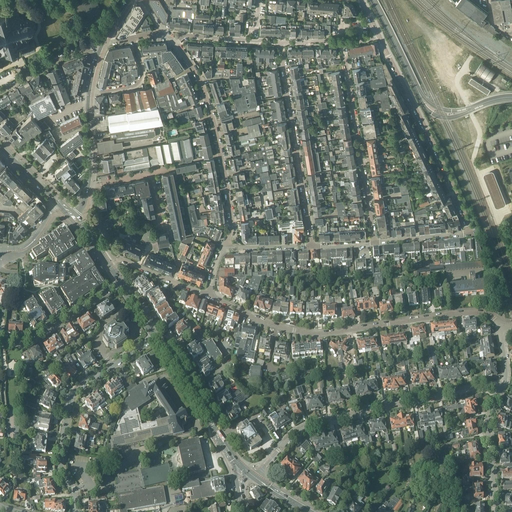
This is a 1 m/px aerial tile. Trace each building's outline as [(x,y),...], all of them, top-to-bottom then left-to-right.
[(84,0),(82,1),(77,2),(78,9),(79,9),(80,11),(77,12),(82,19),(89,17),(98,14),(100,12),(97,3),(95,0),(84,0)] [(166,23),(166,22),(166,21),(167,16),(168,16),(169,6),(170,0),(149,0),(149,2),(157,16),(159,16),(162,22),(166,23)] [(276,0),(268,0),(269,8),(276,8),(276,0)] [(276,0),(276,8),(281,8),(281,11),(284,11),(284,0),(276,0)] [(295,0),(289,0),(287,0),(287,6),(286,11),(292,11),(292,6),(295,6),(295,0)] [(306,9),(307,1),(301,1),(301,0),(297,0),(297,1),(296,6),(299,7),(299,11),(302,11),(302,9),(304,10),(304,9),(306,9)] [(459,0),(455,5),(482,26),(494,35),(497,37),(500,34),(494,30),(495,29),(490,24),(490,23),(486,20),(487,20),(484,18),(488,13),(486,12),(470,0),(459,0)] [(511,22),(511,10),(510,0),(494,0),(491,0),(495,23),(505,22),(505,24),(511,22)] [(134,7),(138,10),(141,12),(143,9),(141,5),(140,3),(136,3),(135,5),(134,4),(133,6),(133,7),(134,7)] [(192,10),(192,18),(196,19),(196,18),(203,19),(204,15),(196,14),(196,12),(196,5),(192,4),(192,10)] [(168,16),(175,17),(176,9),(175,9),(175,7),(169,6),(168,16)] [(130,11),(135,14),(140,18),(143,13),(138,10),(134,7),(133,7),(130,11)] [(235,20),(240,20),(245,20),(246,9),(236,8),(236,11),(235,20)] [(0,53),(1,53),(2,53),(6,51),(7,52),(8,52),(17,49),(18,49),(19,49),(20,52),(21,52),(35,47),(35,48),(36,47),(34,41),(33,41),(33,42),(31,42),(31,43),(29,43),(27,38),(29,36),(30,36),(29,34),(30,34),(30,33),(31,33),(32,33),(33,33),(32,32),(34,30),(35,30),(36,29),(35,29),(36,26),(36,25),(35,25),(34,22),(35,21),(34,21),(31,19),(32,18),(31,18),(28,18),(27,17),(27,18),(25,19),(25,18),(24,18),(23,16),(24,16),(23,16),(20,15),(18,11),(19,11),(18,11),(18,10),(17,10),(17,11),(13,13),(13,12),(12,12),(12,13),(8,14),(8,13),(7,12),(6,13),(6,14),(2,15),(2,14),(0,14),(0,53)] [(127,15),(132,19),(137,22),(140,18),(135,14),(130,11),(127,15)] [(124,20),(129,23),(134,26),(137,22),(132,19),(127,15),(124,20)] [(146,18),(140,27),(142,27),(143,31),(150,29),(149,24),(147,25),(147,22),(147,21),(146,18)] [(131,30),(132,31),(134,26),(129,23),(124,20),(122,22),(123,22),(121,24),(131,30)] [(128,35),(131,30),(121,24),(120,27),(119,29),(127,34),(128,35)] [(118,37),(126,35),(127,34),(119,29),(118,29),(119,29),(117,31),(118,32),(117,33),(116,33),(115,35),(117,36),(118,37)] [(160,65),(160,66),(175,55),(170,49),(167,49),(166,44),(165,42),(164,43),(157,43),(160,65)] [(377,42),(370,43),(371,44),(372,53),(373,58),(375,57),(375,56),(376,55),(376,54),(379,53),(379,51),(377,42)] [(148,55),(148,59),(153,57),(156,68),(160,66),(160,65),(157,43),(151,44),(150,43),(148,43),(148,44),(147,44),(148,55)] [(200,57),(201,54),(201,45),(188,43),(187,49),(192,49),(192,54),(197,55),(196,59),(200,59),(200,57)] [(221,57),(221,46),(216,46),(216,45),(215,53),(217,53),(217,58),(217,61),(218,65),(217,68),(212,67),(212,77),(226,76),(226,69),(224,68),(220,68),(220,61),(220,57),(221,57)] [(364,45),(360,46),(361,55),(364,54),(365,60),(365,65),(368,64),(368,61),(368,60),(365,45),(364,45)] [(129,64),(136,64),(133,53),(132,54),(131,49),(130,47),(129,46),(127,46),(129,64)] [(331,47),(331,65),(339,63),(339,60),(332,60),(332,59),(334,59),(334,56),(336,56),(336,50),(337,50),(336,50),(336,48),(332,48),(332,47),(331,47)] [(358,67),(358,66),(354,47),(353,47),(352,47),(350,47),(349,48),(350,56),(353,56),(353,58),(352,58),(352,62),(351,62),(352,68),(358,67)] [(106,53),(106,54),(104,58),(114,61),(114,58),(113,55),(112,49),(112,48),(109,49),(109,48),(108,49),(107,53),(106,53)] [(160,66),(163,71),(164,73),(180,62),(175,55),(160,66)] [(84,62),(90,64),(91,60),(87,59),(86,56),(83,57),(82,57),(80,57),(79,57),(82,63),(84,62)] [(74,59),(73,59),(77,68),(81,67),(82,66),(82,63),(79,57),(77,58),(74,59)] [(148,59),(144,60),(147,71),(156,68),(153,57),(148,59)] [(77,68),(73,59),(71,60),(70,60),(69,61),(68,61),(72,70),(77,68)] [(104,60),(103,65),(111,67),(114,68),(115,65),(112,64),(112,61),(104,60)] [(72,70),(68,61),(66,62),(65,62),(64,63),(63,63),(63,64),(66,72),(69,70),(70,71),(72,70)] [(386,84),(388,93),(390,92),(390,93),(397,90),(398,90),(385,63),(384,63),(384,64),(383,64),(381,61),(381,62),(382,65),(386,84),(386,85),(386,84)] [(81,67),(80,69),(87,71),(87,70),(88,70),(88,68),(89,68),(90,64),(84,62),(82,63),(82,66),(81,67)] [(180,62),(164,73),(168,79),(177,74),(184,68),(180,62)] [(489,82),(496,72),(481,62),(475,73),(489,82)] [(207,77),(212,77),(212,67),(212,63),(209,64),(202,68),(204,71),(207,77)] [(129,65),(129,71),(131,71),(131,78),(135,78),(135,74),(137,74),(137,69),(137,68),(136,64),(129,65)] [(66,80),(61,65),(45,74),(51,89),(54,88),(54,90),(60,104),(70,100),(68,95),(70,94),(68,85),(66,81),(66,80)] [(103,65),(101,70),(113,73),(114,70),(110,69),(111,67),(103,65)] [(374,86),(386,84),(382,65),(376,66),(372,67),(372,68),(370,69),(371,73),(366,74),(366,76),(366,77),(371,76),(371,75),(372,75),(372,73),(374,72),(373,70),(376,70),(378,78),(373,79),(374,80),(370,81),(371,84),(374,83),(374,86)] [(77,68),(76,74),(77,75),(85,77),(86,74),(87,73),(87,72),(86,72),(87,71),(80,69),(77,68)] [(148,72),(149,78),(159,75),(158,73),(159,72),(158,69),(148,72)] [(164,73),(163,71),(161,73),(164,78),(164,81),(161,83),(161,81),(151,84),(152,87),(158,107),(161,115),(177,110),(181,109),(178,100),(176,95),(175,93),(174,90),(172,86),(171,83),(168,79),(164,73)] [(178,83),(182,81),(189,78),(187,73),(181,76),(176,79),(178,83)] [(77,75),(76,74),(74,80),(75,80),(84,82),(85,79),(85,78),(85,77),(77,75)] [(149,78),(151,84),(161,81),(159,75),(149,78)] [(39,76),(35,78),(41,89),(43,93),(48,91),(49,90),(47,86),(45,86),(44,83),(39,76)] [(243,93),(257,90),(254,76),(236,76),(230,76),(229,76),(232,88),(234,95),(243,93)] [(469,82),(488,94),(491,90),(472,77),(469,82)] [(41,89),(35,78),(30,81),(34,88),(36,87),(38,91),(41,89)] [(83,85),(84,85),(84,84),(84,83),(84,82),(75,80),(74,80),(73,86),(74,86),(82,88),(83,85)] [(24,84),(32,99),(38,96),(37,94),(34,96),(33,93),(33,94),(31,90),(32,89),(28,82),(27,82),(25,82),(25,83),(24,84)] [(181,92),(193,87),(191,83),(184,86),(185,88),(180,90),(181,92)] [(28,97),(30,101),(32,99),(24,84),(22,85),(21,85),(20,85),(20,86),(19,87),(24,94),(25,93),(27,97),(28,97)] [(211,88),(213,93),(220,90),(219,88),(223,87),(222,84),(211,88)] [(82,91),(83,91),(83,90),(82,89),(82,88),(74,86),(73,86),(72,89),(71,89),(70,93),(75,94),(78,95),(78,94),(80,94),(81,92),(82,92),(82,91)] [(145,89),(123,92),(125,106),(124,106),(125,112),(158,107),(152,87),(145,89)] [(21,95),(17,88),(16,89),(16,88),(14,89),(14,90),(13,91),(22,105),(24,104),(22,100),(24,99),(23,97),(22,94),(21,95)] [(54,90),(54,88),(51,89),(49,90),(48,91),(49,92),(44,95),(43,93),(41,95),(38,96),(32,99),(30,101),(27,102),(28,104),(27,105),(31,112),(35,119),(61,106),(60,104),(54,90)] [(220,90),(213,93),(214,97),(225,94),(230,92),(230,89),(225,91),(224,89),(220,90)] [(237,111),(247,108),(255,106),(257,105),(259,105),(257,90),(243,93),(234,95),(233,95),(237,111)] [(388,95),(387,90),(375,92),(375,95),(376,95),(376,96),(377,102),(380,101),(381,108),(379,108),(379,109),(380,112),(391,110),(388,95)] [(398,91),(397,90),(390,93),(388,94),(390,97),(391,97),(392,100),(401,96),(400,93),(399,93),(398,91)] [(22,105),(13,91),(11,92),(10,91),(9,92),(9,93),(8,93),(13,101),(14,99),(17,103),(19,107),(22,105)] [(190,100),(191,103),(198,100),(196,96),(197,95),(196,93),(195,93),(195,92),(188,95),(189,99),(188,99),(189,100),(190,100)] [(332,100),(344,98),(344,97),(344,96),(344,94),(343,94),(343,93),(334,94),(334,97),(328,98),(328,101),(332,100)] [(11,102),(7,94),(6,95),(5,95),(4,95),(4,96),(2,97),(9,108),(12,106),(9,103),(11,102)] [(225,94),(214,97),(216,102),(223,100),(222,98),(226,97),(225,94)] [(368,103),(377,102),(376,96),(373,97),(373,98),(371,98),(358,100),(359,106),(368,105),(368,103)] [(391,106),(403,101),(402,98),(401,96),(392,100),(394,103),(391,104),(391,106)] [(9,108),(2,97),(1,98),(0,98),(0,97),(0,102),(3,107),(4,106),(7,109),(9,108)] [(182,98),(180,98),(178,100),(181,109),(177,110),(178,111),(185,109),(184,108),(187,107),(185,100),(183,101),(182,98)] [(398,110),(405,106),(406,105),(405,103),(404,103),(403,101),(391,106),(392,109),(395,108),(394,106),(395,105),(397,110),(398,110)] [(218,108),(218,110),(229,107),(229,108),(235,107),(234,103),(232,103),(233,105),(228,106),(227,102),(217,105),(216,106),(217,108),(218,108)] [(124,106),(112,108),(110,108),(109,105),(108,105),(109,108),(109,110),(114,110),(115,113),(125,112),(124,106)] [(200,105),(193,107),(194,110),(190,110),(188,113),(189,114),(188,114),(187,111),(176,114),(179,122),(189,120),(188,115),(192,114),(192,113),(200,111),(202,110),(200,105)] [(400,115),(405,112),(409,111),(407,108),(406,107),(407,107),(407,106),(406,106),(405,106),(398,110),(397,110),(396,111),(397,113),(399,112),(400,115)] [(107,115),(110,132),(115,131),(163,124),(160,115),(161,115),(158,107),(125,112),(107,115)] [(229,107),(218,110),(219,112),(218,113),(219,115),(220,115),(227,113),(232,112),(231,110),(235,109),(235,107),(229,108),(229,107)] [(202,110),(200,111),(192,113),(192,114),(188,115),(189,120),(192,119),(191,117),(196,115),(196,117),(203,115),(202,110)] [(232,112),(227,113),(220,115),(220,116),(220,118),(221,118),(221,120),(241,114),(240,112),(232,114),(232,112)] [(400,123),(409,119),(408,116),(407,117),(406,114),(405,112),(400,115),(401,116),(398,118),(400,123)] [(163,121),(174,118),(172,113),(161,116),(163,121)] [(361,115),(362,121),(374,119),(373,116),(374,116),(374,113),(361,115)] [(12,138),(18,145),(23,140),(24,141),(29,136),(30,137),(35,132),(36,133),(39,130),(41,133),(42,132),(48,130),(49,130),(51,129),(44,120),(41,123),(38,119),(36,122),(31,116),(21,124),(20,123),(13,130),(11,132),(7,135),(10,139),(11,138),(12,138)] [(82,124),(78,116),(60,124),(64,133),(73,129),(82,124)] [(246,125),(246,126),(261,122),(260,116),(245,120),(243,125),(243,126),(246,125)] [(6,120),(0,125),(0,129),(1,131),(5,135),(13,128),(12,126),(14,124),(12,122),(9,119),(7,121),(6,120)] [(400,123),(403,128),(411,124),(410,122),(409,119),(400,123)] [(203,132),(203,130),(207,129),(205,120),(199,121),(200,122),(195,123),(197,131),(199,131),(199,133),(203,132)] [(231,120),(228,121),(222,122),(224,131),(236,127),(236,124),(233,125),(231,120)] [(362,123),(363,129),(378,127),(377,120),(362,123)] [(261,122),(246,126),(248,134),(242,135),(238,136),(239,141),(240,140),(249,139),(249,138),(261,135),(263,134),(262,128),(262,124),(261,122)] [(403,128),(405,133),(414,129),(413,126),(412,127),(411,124),(403,128)] [(138,128),(110,132),(111,138),(112,138),(112,139),(112,140),(113,142),(115,142),(154,137),(155,136),(156,136),(156,135),(156,134),(155,126),(138,128)] [(379,133),(378,127),(363,129),(364,136),(379,133)] [(415,132),(414,129),(405,133),(407,137),(402,139),(403,141),(405,139),(416,135),(415,132)] [(48,130),(42,132),(46,137),(31,153),(36,157),(54,139),(51,135),(52,134),(49,130),(48,130)] [(58,148),(60,152),(63,155),(84,139),(78,132),(61,145),(58,148)] [(226,143),(234,141),(232,132),(224,134),(226,143)] [(208,133),(199,134),(200,137),(193,138),(189,139),(190,142),(193,142),(195,141),(209,138),(208,133)] [(186,135),(181,136),(186,162),(191,161),(193,157),(192,152),(191,148),(194,148),(193,144),(191,145),(190,142),(189,139),(188,134),(186,135)] [(408,141),(409,144),(419,139),(417,137),(416,135),(405,139),(407,142),(408,141)] [(174,160),(175,165),(186,162),(181,136),(180,136),(167,139),(168,142),(146,147),(150,166),(152,166),(152,165),(173,160),(174,160)] [(242,147),(256,144),(255,138),(249,139),(240,140),(241,144),(234,146),(233,144),(227,145),(228,150),(242,147)] [(42,163),(46,160),(44,158),(55,147),(52,144),(55,142),(54,140),(55,140),(54,139),(36,157),(40,162),(42,163)] [(114,139),(97,142),(99,153),(124,149),(122,142),(115,143),(114,139)] [(420,142),(419,139),(409,144),(412,149),(421,144),(420,142)] [(259,150),(265,149),(265,147),(264,142),(256,144),(242,147),(228,150),(229,154),(237,153),(236,151),(243,149),(242,148),(243,148),(244,150),(253,148),(253,149),(259,148),(259,150)] [(414,154),(424,149),(422,147),(421,144),(412,149),(414,154)] [(201,153),(201,152),(212,150),(210,145),(202,146),(202,149),(195,151),(194,148),(191,148),(192,152),(195,151),(195,154),(199,153),(201,153)] [(272,148),(276,148),(275,145),(265,147),(265,149),(267,157),(267,158),(274,157),(272,148)] [(121,172),(150,166),(146,147),(137,149),(120,152),(113,153),(114,157),(110,158),(109,155),(104,156),(104,159),(102,159),(101,159),(103,170),(120,167),(121,172)] [(259,150),(257,151),(258,157),(261,156),(261,155),(263,154),(264,158),(267,157),(265,149),(259,150)] [(415,159),(417,159),(426,155),(424,152),(425,152),(424,149),(414,154),(416,157),(414,158),(415,159)] [(63,155),(60,152),(57,154),(59,156),(56,158),(60,162),(65,158),(63,155)] [(242,162),(243,161),(249,160),(248,152),(241,154),(242,159),(238,159),(237,157),(230,159),(231,164),(242,162)] [(418,161),(419,164),(428,159),(427,157),(426,155),(417,159),(415,160),(412,161),(413,163),(418,161)] [(262,160),(259,160),(260,166),(268,165),(267,159),(267,158),(267,157),(264,158),(264,161),(262,161),(262,160)] [(75,164),(73,162),(71,164),(66,159),(59,164),(61,167),(55,172),(59,177),(60,177),(63,181),(66,178),(78,168),(74,164),(75,164)] [(430,162),(428,159),(419,164),(421,167),(417,169),(417,171),(430,165),(429,162),(430,162)] [(181,171),(196,169),(195,162),(192,163),(191,161),(186,162),(175,165),(175,166),(177,172),(181,171)] [(242,162),(231,164),(232,170),(239,168),(239,166),(242,166),(242,162),(243,162),(243,161),(242,162)] [(68,186),(68,187),(75,180),(77,179),(74,175),(84,167),(82,165),(78,168),(66,178),(67,179),(64,182),(66,184),(66,185),(67,187),(68,186)] [(423,171),(424,174),(433,169),(432,167),(431,167),(430,165),(417,171),(418,173),(423,171)] [(10,170),(9,169),(6,166),(0,172),(0,181),(9,171),(10,170)] [(380,167),(371,168),(372,174),(381,173),(380,170),(383,169),(383,166),(380,167)] [(435,172),(433,169),(424,174),(425,177),(421,179),(422,181),(425,180),(426,179),(435,175),(434,172),(435,172)] [(15,174),(10,170),(9,171),(0,181),(0,188),(1,187),(0,186),(4,182),(5,184),(15,174)] [(195,179),(216,175),(216,170),(208,171),(208,173),(203,174),(202,172),(193,174),(193,176),(194,179),(195,179)] [(73,192),(80,186),(77,183),(80,181),(84,177),(85,172),(77,179),(75,180),(68,187),(73,192)] [(174,182),(173,174),(172,172),(163,174),(163,177),(164,181),(165,184),(174,182)] [(19,179),(18,178),(15,174),(5,184),(10,188),(18,180),(19,179)] [(492,174),(486,176),(497,204),(503,202),(492,174)] [(436,177),(435,175),(426,179),(429,184),(438,180),(437,177),(436,177)] [(4,194),(9,198),(23,183),(20,180),(19,179),(18,180),(10,188),(7,191),(4,194)] [(150,192),(150,190),(149,183),(148,183),(148,181),(147,181),(147,182),(145,181),(145,180),(145,179),(143,179),(136,181),(135,181),(135,182),(133,182),(135,191),(135,194),(136,193),(138,193),(138,196),(140,196),(150,194),(150,192)] [(427,191),(431,189),(440,185),(439,183),(439,182),(438,180),(429,184),(430,188),(426,190),(427,191)] [(166,190),(166,192),(176,190),(176,189),(174,182),(165,184),(165,186),(166,190)] [(15,200),(27,187),(24,184),(23,183),(9,198),(11,200),(13,202),(15,200)] [(401,195),(409,194),(407,185),(400,186),(401,192),(401,195)] [(427,191),(428,193),(430,192),(431,195),(434,194),(443,190),(442,187),(441,187),(440,185),(431,189),(427,191)] [(105,187),(105,188),(105,192),(107,191),(109,199),(114,198),(112,187),(110,187),(109,186),(105,187)] [(31,191),(27,187),(15,200),(18,202),(15,204),(17,206),(28,195),(31,191)] [(178,199),(176,192),(176,190),(166,192),(167,195),(167,199),(168,199),(168,201),(178,199)] [(444,192),(443,190),(434,194),(437,199),(440,198),(441,200),(446,198),(445,195),(444,193),(444,192)] [(0,200),(0,201),(4,204),(10,205),(12,203),(13,202),(11,200),(9,198),(4,194),(4,195),(0,191),(0,200)] [(36,195),(32,191),(31,191),(28,195),(17,206),(20,210),(20,209),(23,212),(20,215),(23,218),(24,219),(24,218),(30,213),(31,211),(34,211),(43,202),(40,198),(36,195)] [(106,204),(105,197),(97,198),(98,209),(107,208),(106,204)] [(450,197),(446,198),(441,200),(443,204),(441,204),(442,207),(451,203),(451,202),(452,201),(450,197)] [(170,208),(170,210),(180,208),(180,207),(178,199),(168,201),(169,204),(168,204),(169,208),(170,208)] [(344,207),(344,205),(343,201),(336,202),(337,210),(344,207)] [(43,202),(34,211),(40,217),(40,216),(43,212),(43,211),(46,206),(46,205),(44,203),(43,202)] [(444,208),(445,211),(454,207),(453,205),(452,205),(451,203),(442,207),(441,207),(442,209),(444,208)] [(389,204),(386,205),(375,206),(376,213),(389,211),(389,208),(389,204)] [(191,226),(198,224),(193,205),(186,207),(191,226)] [(270,219),(273,218),(276,218),(275,212),(272,212),(271,207),(265,208),(266,218),(270,218),(270,219)] [(338,216),(346,215),(345,212),(344,208),(344,207),(337,210),(338,216)] [(453,216),(456,214),(457,214),(455,210),(454,207),(445,211),(447,217),(453,215),(453,216)] [(172,219),(182,217),(180,210),(180,208),(170,210),(171,213),(170,213),(171,217),(172,219)] [(222,208),(214,209),(215,211),(210,212),(211,217),(224,215),(224,213),(223,212),(222,208)] [(107,210),(101,214),(104,219),(110,215),(107,210)] [(39,217),(40,217),(34,211),(31,211),(30,213),(24,218),(24,219),(23,218),(20,215),(18,217),(21,220),(29,227),(33,223),(34,224),(34,223),(36,222),(39,217)] [(12,222),(14,221),(16,219),(10,213),(7,213),(6,218),(7,220),(11,221),(12,222)] [(461,227),(462,226),(458,218),(456,214),(453,216),(451,216),(453,220),(454,229),(459,229),(458,228),(460,228),(460,227),(461,227)] [(18,217),(16,219),(14,221),(17,224),(17,223),(18,224),(16,227),(24,234),(27,231),(26,230),(28,229),(20,222),(21,220),(18,217)] [(173,226),(174,228),(184,226),(183,225),(182,217),(172,219),(172,222),(173,226)] [(101,222),(100,221),(95,224),(102,235),(107,231),(106,230),(110,228),(109,227),(112,225),(110,222),(109,222),(107,219),(105,220),(101,222)] [(292,236),(292,240),(293,240),(293,241),(297,241),(297,240),(302,240),(302,239),(303,239),(303,237),(302,237),(302,231),(303,231),(303,225),(302,219),(277,223),(278,230),(287,229),(287,232),(290,232),(292,232),(292,236)] [(149,224),(141,239),(146,242),(148,241),(152,243),(155,236),(153,235),(150,225),(149,224)] [(208,229),(220,235),(222,230),(220,229),(221,227),(217,225),(216,224),(215,224),(214,226),(214,229),(209,227),(208,229)] [(184,227),(184,226),(174,228),(174,231),(175,235),(176,238),(185,236),(184,227)] [(17,241),(19,238),(12,230),(10,230),(10,228),(7,227),(7,230),(8,230),(8,233),(9,233),(8,241),(10,241),(12,242),(13,241),(17,241)] [(13,228),(12,230),(19,238),(21,236),(21,237),(22,236),(23,236),(24,235),(24,234),(16,227),(14,229),(13,228)] [(28,301),(24,304),(30,315),(27,317),(33,326),(34,328),(43,322),(47,319),(52,316),(55,314),(56,315),(62,311),(70,306),(70,307),(71,306),(74,304),(104,285),(94,270),(93,269),(89,263),(87,259),(87,258),(87,257),(86,256),(84,254),(84,253),(83,253),(82,253),(81,254),(80,254),(80,255),(79,255),(78,256),(77,256),(77,257),(76,258),(75,258),(75,259),(74,260),(73,260),(72,260),(71,260),(73,264),(74,265),(73,265),(67,256),(75,251),(75,250),(78,249),(68,234),(65,229),(45,242),(39,246),(40,248),(32,253),(35,258),(28,262),(28,273),(28,301)] [(220,235),(208,229),(206,233),(211,235),(211,236),(219,239),(220,235)] [(167,233),(165,233),(160,234),(158,235),(160,245),(169,243),(167,233)] [(132,241),(127,252),(130,253),(130,254),(133,256),(139,244),(135,242),(139,236),(136,234),(134,238),(132,241)] [(194,236),(179,239),(180,241),(182,242),(186,244),(190,246),(193,240),(194,236)] [(127,252),(132,241),(126,238),(125,239),(123,238),(120,242),(123,244),(120,249),(120,250),(121,250),(122,250),(124,250),(124,251),(125,251),(127,252)] [(484,261),(476,239),(472,240),(472,243),(473,252),(474,263),(484,261)] [(207,241),(205,246),(208,248),(207,248),(210,249),(210,248),(213,250),(215,246),(214,246),(215,243),(211,242),(210,242),(210,243),(207,241)] [(465,263),(464,253),(473,252),(472,243),(468,243),(468,244),(466,244),(467,246),(459,246),(459,250),(461,261),(461,264),(465,263)] [(139,244),(133,256),(135,257),(136,257),(139,258),(145,247),(139,244)] [(189,262),(190,260),(185,258),(186,256),(187,255),(191,246),(190,246),(186,244),(183,250),(182,253),(180,258),(186,261),(185,264),(184,266),(187,267),(189,263),(189,262)] [(211,254),(213,250),(210,248),(210,249),(207,248),(208,248),(205,246),(203,251),(210,255),(210,254),(211,254)] [(203,251),(200,256),(203,258),(205,259),(206,258),(209,259),(210,256),(209,255),(210,255),(203,251)] [(310,253),(310,256),(311,261),(311,262),(315,261),(315,264),(319,263),(319,260),(318,260),(316,252),(313,253),(312,252),(311,253),(310,253)] [(150,266),(150,265),(154,256),(154,255),(151,254),(151,255),(148,254),(144,263),(147,264),(147,265),(150,266)] [(152,267),(155,268),(159,258),(160,257),(154,255),(154,256),(150,265),(152,266),(152,267)] [(200,256),(199,260),(202,261),(201,263),(205,265),(206,264),(209,259),(206,258),(205,259),(203,258),(200,256)] [(233,266),(233,257),(225,258),(225,266),(225,268),(228,268),(228,266),(233,266)] [(165,260),(159,258),(155,268),(158,269),(159,269),(161,270),(165,260)] [(163,271),(166,273),(170,263),(165,260),(161,270),(163,271)] [(365,275),(368,275),(373,274),(373,270),(372,260),(365,262),(365,261),(354,263),(357,277),(365,275)] [(172,275),(174,272),(173,272),(176,266),(175,265),(170,263),(166,273),(169,274),(170,274),(172,275)] [(182,263),(180,268),(178,274),(184,277),(187,267),(184,266),(185,264),(182,263)] [(187,267),(184,277),(187,278),(187,279),(189,279),(190,279),(193,270),(188,269),(188,268),(187,267)] [(195,281),(199,273),(193,270),(190,279),(192,280),(192,281),(194,281),(195,281)] [(234,270),(224,270),(225,278),(234,278),(234,270)] [(202,279),(204,275),(199,273),(195,281),(197,282),(202,284),(203,280),(204,280),(202,279)] [(372,275),(374,289),(376,296),(378,295),(377,287),(382,286),(381,274),(372,275)] [(472,280),(472,284),(450,286),(451,297),(484,293),(483,283),(475,284),(474,275),(469,276),(469,281),(472,280)] [(138,287),(140,291),(149,285),(148,282),(147,283),(144,279),(142,278),(142,279),(140,277),(139,277),(137,279),(137,280),(137,281),(135,282),(135,283),(134,283),(137,287),(138,287)] [(238,281),(235,288),(238,290),(239,286),(243,278),(240,278),(239,278),(238,281)] [(247,286),(248,286),(241,302),(246,304),(248,305),(250,301),(247,300),(250,295),(249,295),(252,290),(257,292),(261,278),(252,278),(247,286)] [(0,293),(4,294),(3,298),(8,298),(9,293),(10,288),(8,288),(8,287),(6,287),(6,288),(3,288),(4,283),(0,282),(0,293)] [(154,292),(149,285),(140,291),(138,292),(141,296),(142,295),(145,298),(154,292)] [(243,288),(242,288),(236,300),(241,302),(248,286),(247,286),(245,285),(243,288)] [(219,289),(219,293),(219,294),(221,295),(221,294),(224,295),(226,291),(227,292),(229,288),(229,287),(228,287),(228,286),(219,286),(219,287),(220,287),(219,287),(219,289),(220,289),(219,289)] [(226,291),(224,295),(231,298),(234,291),(229,288),(227,292),(226,291)] [(437,292),(434,292),(435,303),(440,302),(440,303),(441,304),(443,304),(444,303),(444,302),(443,292),(442,292),(442,288),(437,289),(437,292)] [(151,304),(166,294),(162,289),(147,298),(146,299),(149,303),(150,302),(151,304)] [(414,306),(418,305),(416,292),(411,293),(411,289),(406,290),(407,296),(409,306),(414,305),(414,306)] [(428,290),(421,291),(422,304),(425,303),(425,304),(430,304),(428,290)] [(166,294),(151,304),(150,305),(152,308),(153,308),(155,310),(165,304),(167,303),(170,300),(166,294)] [(183,294),(182,295),(178,304),(181,305),(181,308),(183,309),(188,297),(186,297),(186,295),(183,294)] [(258,296),(254,309),(255,309),(254,310),(255,310),(257,311),(258,310),(258,309),(260,310),(264,301),(265,298),(265,297),(259,295),(258,296)] [(405,307),(403,297),(402,295),(394,296),(396,308),(401,307),(401,308),(402,311),(405,310),(404,307),(405,307)] [(190,312),(194,301),(192,300),(193,298),(192,297),(191,297),(190,297),(189,299),(188,299),(185,308),(188,309),(187,313),(189,315),(190,312)] [(281,301),(280,315),(282,315),(282,317),(286,317),(286,315),(287,315),(288,306),(287,306),(284,305),(285,299),(282,298),(282,297),(281,297),(281,298),(280,298),(280,301),(281,301)] [(264,301),(260,310),(264,312),(265,311),(268,313),(269,310),(269,311),(270,307),(270,306),(272,307),(273,301),(265,298),(264,301)] [(364,298),(361,299),(363,311),(370,310),(369,300),(369,299),(365,300),(364,298)] [(197,312),(200,303),(199,302),(200,300),(199,300),(198,299),(197,300),(196,301),(194,301),(190,312),(193,314),(194,311),(197,312)] [(274,304),(273,313),(273,315),(274,315),(276,316),(277,315),(277,314),(280,315),(281,301),(280,301),(277,300),(276,305),(274,304)] [(202,314),(204,315),(208,305),(207,305),(208,303),(204,302),(204,304),(202,303),(197,317),(200,318),(202,314)] [(110,308),(107,303),(107,304),(107,303),(106,303),(105,303),(104,303),(104,304),(103,304),(103,305),(103,306),(97,310),(95,312),(98,317),(98,316),(101,320),(113,312),(116,310),(113,307),(111,308),(110,308)] [(167,303),(165,304),(165,305),(155,311),(156,313),(156,314),(158,317),(171,309),(169,306),(167,303)] [(213,312),(215,308),(209,305),(206,314),(209,315),(206,321),(209,322),(211,316),(212,312),(213,312)] [(347,308),(348,318),(351,318),(351,319),(354,318),(355,318),(353,308),(352,308),(350,308),(349,307),(347,308)] [(215,321),(220,310),(219,309),(215,308),(213,312),(212,312),(211,316),(209,322),(211,323),(212,320),(215,321)] [(161,321),(163,323),(175,315),(173,313),(172,312),(173,311),(171,309),(158,317),(160,321),(161,321)] [(220,326),(225,312),(224,312),(224,311),(220,310),(215,321),(218,322),(217,325),(220,326)] [(229,313),(228,313),(226,322),(228,323),(227,326),(226,329),(227,329),(227,331),(229,332),(230,329),(234,315),(232,314),(231,313),(230,313),(229,313)] [(85,316),(83,318),(90,329),(96,326),(94,324),(89,315),(87,317),(86,316),(85,316)] [(234,324),(237,325),(239,317),(234,315),(230,329),(233,330),(234,324)] [(175,316),(165,323),(166,325),(165,325),(168,329),(179,322),(175,316)] [(90,329),(83,318),(79,320),(79,321),(80,321),(77,323),(83,331),(84,333),(90,329)] [(475,322),(475,320),(475,319),(474,319),(473,319),(472,319),(472,320),(469,320),(470,330),(471,330),(471,332),(477,331),(476,327),(478,326),(477,322),(475,322)] [(470,330),(469,320),(466,321),(465,320),(464,320),(464,321),(463,321),(464,327),(462,327),(463,334),(466,333),(466,331),(470,330)] [(189,330),(190,329),(188,325),(187,326),(184,321),(174,328),(172,329),(175,333),(176,332),(177,334),(177,335),(178,336),(179,336),(180,336),(181,336),(181,335),(182,335),(183,336),(187,333),(186,332),(189,330)] [(107,347),(108,347),(110,346),(114,346),(115,349),(116,349),(127,342),(127,341),(126,338),(126,335),(129,334),(129,332),(125,326),(123,326),(121,327),(120,326),(119,326),(119,327),(118,326),(116,324),(115,324),(105,331),(104,332),(106,334),(105,337),(103,339),(103,340),(107,347)] [(69,330),(67,331),(73,341),(79,337),(72,325),(69,327),(68,329),(69,330)] [(236,336),(234,345),(240,346),(238,355),(237,355),(236,359),(241,361),(242,358),(243,356),(243,355),(244,350),(245,348),(246,344),(246,343),(247,341),(247,339),(249,327),(243,326),(242,335),(238,334),(237,334),(236,336)] [(202,332),(198,327),(193,330),(197,335),(202,332)] [(243,356),(242,358),(254,361),(255,353),(251,352),(251,351),(253,340),(254,337),(256,328),(254,328),(255,328),(252,327),(252,328),(251,328),(249,327),(247,339),(247,341),(246,343),(246,344),(245,348),(244,350),(243,355),(243,356)] [(416,327),(415,328),(414,328),(410,329),(411,333),(412,333),(413,339),(409,339),(410,345),(411,351),(411,356),(412,358),(417,358),(416,347),(414,348),(413,341),(420,340),(420,339),(418,328),(417,328),(416,327)] [(420,327),(418,327),(418,328),(420,339),(426,338),(424,327),(421,327),(420,327)] [(489,327),(481,328),(482,336),(490,335),(490,334),(491,333),(490,332),(490,331),(489,327)] [(73,341),(67,331),(65,332),(65,331),(61,334),(61,335),(67,345),(73,341)] [(204,335),(202,332),(197,335),(200,340),(205,337),(204,335)] [(52,341),(50,342),(56,351),(62,347),(56,338),(55,337),(54,337),(51,338),(51,340),(52,341)] [(266,340),(265,351),(264,353),(270,354),(272,341),(271,341),(271,340),(268,339),(268,340),(266,340)] [(369,340),(371,348),(371,352),(379,351),(379,348),(380,348),(379,343),(376,344),(375,339),(369,340)] [(222,357),(216,349),(211,340),(206,343),(205,343),(201,345),(199,347),(200,349),(203,347),(207,353),(206,354),(206,355),(207,356),(209,355),(213,361),(210,363),(211,365),(213,364),(217,361),(217,360),(222,357)] [(203,353),(200,349),(199,347),(201,345),(199,341),(195,344),(191,346),(190,344),(188,344),(186,346),(186,347),(187,348),(187,349),(190,353),(189,353),(191,355),(193,359),(194,359),(197,357),(198,357),(198,356),(203,353)] [(342,344),(339,344),(340,356),(343,355),(342,350),(343,350),(345,352),(350,346),(349,344),(347,343),(347,342),(346,341),(345,341),(344,341),(342,344)] [(44,343),(44,344),(44,345),(44,346),(47,350),(50,355),(56,351),(50,342),(48,343),(47,342),(46,342),(44,343)] [(340,356),(339,344),(335,345),(332,342),(331,343),(330,343),(329,345),(330,345),(328,347),(329,350),(330,351),(335,354),(337,351),(338,356),(340,356)] [(277,344),(276,344),(274,357),(280,358),(282,345),(280,344),(280,343),(277,343),(277,344)] [(284,344),(284,345),(282,345),(280,358),(285,359),(289,359),(289,349),(289,348),(287,348),(288,346),(287,345),(287,344),(284,344)] [(77,346),(75,348),(75,349),(75,350),(79,356),(81,359),(78,360),(84,369),(85,369),(87,368),(87,367),(89,365),(82,353),(81,354),(77,346)] [(38,347),(26,352),(31,363),(34,362),(39,359),(40,361),(41,362),(43,361),(44,360),(43,358),(41,354),(42,353),(41,351),(40,351),(38,347)] [(82,353),(89,365),(91,364),(92,364),(94,363),(94,362),(95,361),(89,353),(86,355),(84,352),(82,353)] [(135,373),(149,364),(148,362),(145,359),(146,359),(145,358),(144,356),(141,358),(139,359),(141,361),(136,364),(136,365),(133,367),(135,370),(134,370),(135,373)] [(68,367),(66,369),(72,378),(78,374),(74,368),(75,368),(74,367),(76,366),(75,364),(74,364),(70,358),(68,360),(67,360),(71,366),(69,367),(68,367)] [(211,365),(210,363),(207,359),(198,365),(198,366),(200,369),(201,372),(202,371),(204,375),(205,377),(210,374),(208,373),(212,370),(215,368),(213,364),(211,365)] [(60,360),(56,363),(63,372),(61,374),(67,382),(72,378),(66,369),(60,360)] [(485,366),(484,366),(485,370),(496,368),(496,367),(496,365),(495,365),(495,361),(494,362),(489,362),(484,363),(485,366)] [(462,364),(458,365),(461,378),(464,377),(464,376),(468,375),(465,362),(462,363),(462,364)] [(149,375),(154,372),(152,370),(153,370),(152,369),(150,366),(149,364),(135,373),(137,375),(141,373),(143,376),(148,373),(149,375)] [(452,366),(454,379),(457,379),(458,379),(460,379),(460,378),(461,378),(458,365),(452,366)] [(452,366),(445,368),(447,380),(448,380),(448,381),(449,381),(450,381),(451,380),(454,379),(452,366)] [(447,380),(445,368),(441,368),(441,367),(437,367),(440,381),(443,380),(444,381),(447,380)] [(246,377),(250,377),(261,378),(261,374),(261,369),(251,368),(251,371),(247,371),(246,377)] [(424,369),(424,371),(427,383),(430,382),(430,381),(434,380),(431,368),(424,369)] [(486,373),(485,373),(486,377),(487,377),(493,376),(497,375),(496,371),(496,368),(485,370),(486,373)] [(420,385),(418,373),(414,373),(413,373),(413,371),(410,372),(410,373),(412,385),(416,384),(416,385),(420,384),(420,385)] [(424,371),(418,373),(420,385),(423,384),(423,385),(424,385),(426,385),(426,384),(427,383),(424,371)] [(381,377),(382,383),(384,390),(387,389),(388,390),(391,390),(392,390),(389,379),(386,379),(385,378),(386,378),(385,374),(380,375),(380,378),(381,377)] [(396,377),(398,388),(402,388),(401,387),(405,386),(403,375),(400,375),(399,377),(396,377)] [(49,376),(43,381),(48,385),(50,387),(52,385),(54,388),(55,387),(56,389),(58,389),(59,388),(61,388),(62,387),(63,385),(54,376),(51,379),(49,376)] [(389,379),(392,390),(395,390),(395,391),(397,390),(398,390),(397,389),(398,389),(398,388),(396,377),(396,376),(389,377),(389,379)] [(221,390),(223,388),(223,386),(221,383),(228,379),(227,377),(222,377),(208,385),(211,389),(210,390),(213,393),(215,391),(216,393),(221,390)] [(367,380),(368,382),(371,394),(374,393),(374,392),(378,391),(375,379),(367,380)] [(173,436),(173,437),(194,432),(193,429),(182,431),(181,427),(194,419),(193,418),(186,423),(184,421),(187,419),(188,419),(188,418),(187,418),(182,410),(178,413),(164,391),(167,390),(165,387),(164,388),(159,381),(158,380),(150,385),(149,383),(146,385),(145,384),(144,384),(140,387),(130,393),(129,394),(128,394),(128,395),(130,398),(126,401),(122,411),(124,414),(121,416),(115,431),(116,435),(114,435),(114,439),(111,439),(110,440),(110,439),(105,451),(106,452),(112,450),(140,444),(140,443),(147,442),(173,436)] [(114,381),(110,384),(117,394),(121,391),(122,393),(125,391),(124,389),(122,386),(123,386),(122,384),(121,382),(120,382),(119,382),(117,380),(115,381),(114,381)] [(364,396),(371,394),(368,382),(361,383),(364,396)] [(129,386),(126,388),(126,393),(127,393),(130,391),(130,393),(140,387),(139,385),(137,386),(135,383),(132,384),(131,384),(131,383),(130,383),(130,384),(129,384),(129,385),(129,386)] [(364,396),(361,383),(358,384),(358,383),(354,384),(356,396),(360,395),(360,396),(364,395),(364,396)] [(108,395),(110,398),(107,400),(109,403),(111,405),(114,403),(111,400),(115,397),(114,396),(117,394),(110,384),(107,386),(104,388),(106,391),(106,393),(107,396),(108,395)] [(341,389),(343,402),(343,401),(347,400),(347,399),(350,398),(349,392),(348,386),(344,387),(344,388),(341,389)] [(334,390),(334,391),(337,403),(337,404),(338,404),(340,404),(340,403),(340,402),(343,402),(341,389),(340,388),(339,388),(338,388),(337,388),(336,389),(335,389),(334,389),(334,390)] [(337,403),(334,391),(330,391),(330,389),(326,390),(329,403),(333,402),(333,403),(336,403),(337,403)] [(46,391),(42,397),(54,404),(58,397),(49,392),(46,390),(46,391)] [(221,396),(217,399),(219,402),(219,403),(221,406),(224,405),(228,402),(232,399),(230,395),(228,392),(227,390),(222,394),(220,395),(221,396)] [(107,404),(109,403),(107,400),(107,399),(105,400),(103,398),(103,397),(102,395),(100,395),(98,392),(95,394),(91,397),(100,409),(104,406),(103,405),(106,403),(107,404)] [(312,398),(315,410),(318,409),(318,408),(322,407),(322,405),(322,406),(319,392),(314,393),(315,397),(312,398)] [(237,395),(233,398),(236,401),(238,400),(242,397),(244,396),(242,393),(238,396),(237,395)] [(238,400),(236,401),(238,405),(244,400),(249,397),(247,394),(244,396),(242,397),(238,400)] [(304,397),(307,409),(307,410),(311,410),(312,411),(315,410),(312,398),(307,399),(307,396),(304,397)] [(42,397),(39,404),(51,410),(54,404),(42,397)] [(100,409),(91,397),(88,400),(86,402),(87,404),(87,405),(87,406),(88,408),(90,408),(92,411),(94,412),(96,410),(95,409),(99,407),(100,409)] [(464,405),(458,406),(459,411),(460,410),(464,410),(464,409),(467,409),(475,407),(476,407),(476,405),(477,404),(477,402),(475,401),(472,402),(472,400),(465,402),(464,402),(464,405)] [(291,407),(295,418),(298,417),(298,416),(302,414),(299,406),(297,401),(288,404),(289,407),(291,407)] [(503,405),(502,408),(510,412),(511,407),(511,405),(505,402),(505,403),(504,403),(503,404),(503,405)] [(26,406),(39,411),(40,408),(28,403),(26,406)] [(233,408),(226,412),(228,416),(231,422),(233,420),(234,421),(239,418),(237,416),(247,410),(242,403),(237,407),(236,406),(235,407),(235,405),(233,407),(233,408)] [(447,407),(443,407),(445,414),(459,411),(458,406),(457,405),(453,406),(453,407),(447,409),(447,407)] [(464,410),(460,410),(461,415),(465,415),(465,417),(475,415),(474,411),(475,410),(475,407),(467,409),(464,409),(464,410)] [(283,409),(275,414),(284,427),(287,425),(286,424),(290,421),(283,412),(284,411),(283,409)] [(426,412),(428,424),(428,427),(435,426),(434,422),(432,411),(429,411),(428,411),(427,411),(426,411),(426,412)] [(433,411),(432,411),(434,422),(437,422),(438,423),(439,426),(443,425),(440,411),(436,412),(436,411),(433,411)] [(420,422),(417,423),(418,429),(420,429),(421,426),(424,426),(424,428),(428,427),(428,424),(426,412),(426,413),(422,413),(422,414),(419,415),(419,417),(420,422)] [(37,417),(36,421),(51,424),(51,421),(50,420),(51,416),(42,414),(42,415),(37,414),(36,417),(37,417)] [(269,418),(276,430),(280,428),(281,429),(284,427),(275,414),(269,418)] [(79,428),(89,430),(89,428),(98,431),(100,426),(90,423),(92,419),(89,419),(89,417),(88,416),(85,415),(84,416),(84,417),(81,417),(79,428)] [(400,417),(397,417),(399,429),(406,428),(404,416),(403,416),(403,415),(402,415),(401,415),(400,416),(400,417)] [(410,428),(414,428),(411,416),(408,417),(408,416),(404,416),(406,428),(409,427),(410,428)] [(400,432),(399,429),(397,417),(397,418),(394,418),(394,420),(390,420),(392,432),(396,431),(396,433),(400,432)] [(379,420),(376,421),(378,432),(382,432),(383,432),(386,432),(384,422),(384,420),(379,421),(379,420)] [(475,421),(474,420),(466,422),(467,429),(475,427),(475,425),(476,425),(475,424),(476,423),(475,422),(475,421)] [(50,427),(51,424),(36,421),(36,425),(34,425),(34,427),(35,428),(35,429),(39,430),(48,431),(49,428),(50,427)] [(369,438),(371,437),(372,437),(372,438),(373,438),(373,437),(374,437),(374,435),(374,434),(375,434),(375,433),(378,432),(376,421),(372,421),(373,423),(368,423),(369,425),(370,431),(368,431),(369,438)] [(498,421),(497,427),(506,429),(510,429),(511,423),(509,423),(498,421)] [(244,440),(244,441),(254,434),(257,432),(253,426),(251,427),(250,427),(249,427),(246,422),(242,425),(242,426),(241,426),(237,428),(236,429),(237,430),(237,431),(238,433),(239,433),(240,434),(240,435),(243,438),(242,438),(243,439),(244,440)] [(351,441),(357,439),(354,427),(351,428),(350,427),(349,427),(348,429),(351,441)] [(354,427),(357,439),(361,438),(362,440),(365,439),(362,427),(358,428),(358,427),(354,428),(354,427)] [(477,430),(476,429),(475,427),(467,429),(462,430),(463,433),(462,434),(462,436),(463,437),(464,437),(477,435),(477,433),(478,433),(477,431),(477,430)] [(341,444),(342,446),(343,450),(346,449),(345,447),(346,447),(346,445),(348,445),(347,442),(351,441),(348,429),(344,430),(345,431),(341,432),(343,443),(341,444)] [(336,447),(338,447),(334,433),(330,435),(330,434),(326,435),(330,445),(330,446),(335,444),(336,445),(335,445),(336,447),(335,447),(335,448),(336,447)] [(94,444),(89,443),(90,438),(95,439),(95,436),(90,435),(90,436),(87,436),(87,437),(82,437),(80,436),(80,435),(77,434),(76,442),(94,446),(94,444)] [(261,443),(254,434),(244,441),(247,445),(248,446),(247,447),(248,449),(250,449),(250,450),(251,450),(254,448),(257,446),(258,446),(257,446),(260,444),(261,443)] [(323,448),(324,449),(330,447),(330,446),(330,445),(326,435),(325,434),(323,435),(323,436),(319,437),(323,448)] [(33,439),(33,444),(47,445),(47,444),(47,443),(47,442),(47,437),(38,436),(38,437),(37,439),(33,439)] [(316,452),(324,449),(323,448),(319,437),(316,438),(316,439),(312,441),(316,452)] [(199,440),(178,444),(177,445),(185,476),(200,473),(206,471),(202,455),(200,456),(198,450),(201,449),(199,440)] [(303,444),(301,446),(301,447),(303,449),(306,452),(311,447),(306,441),(303,444)] [(94,446),(76,442),(74,450),(77,451),(78,449),(80,450),(85,451),(85,447),(93,449),(94,446)] [(469,449),(469,451),(478,450),(477,448),(478,448),(478,446),(478,444),(477,444),(477,442),(477,443),(468,444),(468,445),(466,445),(466,449),(469,449)] [(32,451),(36,452),(46,453),(46,449),(47,448),(47,447),(46,446),(47,445),(33,444),(32,451)] [(479,453),(479,451),(479,452),(478,452),(478,450),(469,451),(467,452),(468,459),(480,457),(480,456),(480,455),(480,453),(479,453)] [(318,462),(321,460),(316,455),(312,460),(308,464),(311,467),(316,461),(318,462)] [(287,472),(288,472),(295,464),(296,464),(298,462),(295,459),(293,462),(289,458),(288,459),(287,459),(281,465),(285,469),(285,470),(285,471),(286,472),(287,472)] [(511,464),(511,458),(500,459),(500,460),(500,461),(500,462),(501,462),(501,465),(507,464),(507,467),(509,467),(511,467),(511,464)] [(298,462),(296,464),(295,464),(288,472),(288,473),(288,474),(289,475),(290,475),(291,475),(292,475),(294,477),(296,474),(299,471),(303,466),(301,464),(299,466),(296,463),(298,462)] [(320,466),(326,470),(329,472),(330,464),(320,466)] [(469,465),(469,471),(477,470),(477,472),(482,471),(481,464),(471,465),(469,465)] [(48,466),(37,466),(35,466),(34,470),(36,470),(35,476),(34,476),(34,479),(40,478),(40,475),(39,475),(39,473),(40,473),(44,473),(46,473),(46,470),(47,470),(47,469),(48,469),(48,466)] [(511,467),(509,467),(509,471),(505,471),(502,472),(502,475),(501,476),(502,478),(503,479),(511,478),(511,467)] [(301,485),(303,486),(310,478),(311,476),(308,474),(310,472),(307,470),(303,475),(303,474),(300,478),(298,480),(300,482),(299,483),(301,485)] [(314,479),(311,476),(310,478),(303,486),(304,488),(306,489),(307,488),(309,490),(311,487),(311,488),(314,484),(318,480),(316,477),(314,479)] [(222,479),(220,479),(199,484),(198,481),(181,484),(182,491),(192,489),(193,497),(190,498),(191,502),(219,496),(222,496),(226,495),(224,487),(223,488),(223,486),(224,485),(222,479)] [(43,488),(53,487),(53,483),(52,483),(51,480),(42,481),(43,488)] [(318,496),(318,495),(322,497),(328,485),(325,483),(326,482),(322,480),(319,486),(317,485),(316,487),(318,488),(314,494),(318,496)] [(511,482),(503,483),(504,490),(511,489),(511,482)] [(482,485),(482,483),(482,484),(472,484),(473,492),(482,491),(482,489),(482,488),(483,487),(482,485)] [(5,484),(0,490),(0,493),(1,494),(2,494),(4,496),(7,492),(8,493),(12,488),(10,487),(11,485),(10,484),(8,486),(5,484)] [(53,487),(43,488),(44,496),(55,495),(54,492),(55,492),(56,491),(55,488),(54,487),(53,487)] [(116,494),(117,496),(119,511),(126,511),(127,510),(134,509),(134,510),(135,510),(134,509),(166,504),(163,487),(142,491),(142,489),(116,494)] [(257,488),(250,492),(255,500),(254,500),(257,504),(259,502),(263,501),(261,498),(263,497),(257,488)] [(329,493),(325,497),(328,499),(327,501),(329,502),(333,505),(335,506),(338,501),(341,502),(343,498),(340,497),(342,493),(333,488),(331,493),(330,493),(329,492),(329,493)] [(15,490),(14,500),(20,501),(20,499),(21,499),(21,500),(25,500),(26,494),(25,494),(25,492),(21,492),(21,491),(15,490)] [(361,493),(359,491),(353,498),(355,500),(353,503),(352,502),(346,509),(347,510),(346,511),(347,511),(357,511),(360,509),(362,506),(357,501),(359,498),(358,497),(361,493)] [(482,491),(473,492),(474,499),(483,498),(483,497),(483,496),(483,495),(483,494),(483,493),(482,493),(482,491)] [(378,511),(377,511),(390,511),(397,503),(392,500),(388,506),(387,505),(388,504),(386,503),(384,505),(383,504),(378,511)] [(403,503),(400,500),(395,507),(398,509),(400,505),(401,506),(403,503)] [(268,511),(275,504),(271,502),(270,503),(269,504),(266,501),(264,504),(262,507),(262,508),(259,511),(268,511)] [(56,504),(55,504),(55,502),(45,502),(45,504),(43,504),(43,509),(45,509),(45,510),(51,510),(51,511),(55,511),(56,511),(55,504),(56,504)] [(89,511),(102,511),(102,507),(103,506),(103,505),(102,503),(93,504),(93,502),(89,502),(89,504),(89,509),(89,511)] [(209,511),(220,511),(220,509),(226,506),(224,502),(222,503),(219,505),(211,506),(212,510),(210,510),(209,511)] [(58,504),(56,504),(55,504),(56,511),(55,511),(64,511),(65,511),(64,503),(60,503),(58,503),(58,504)]
